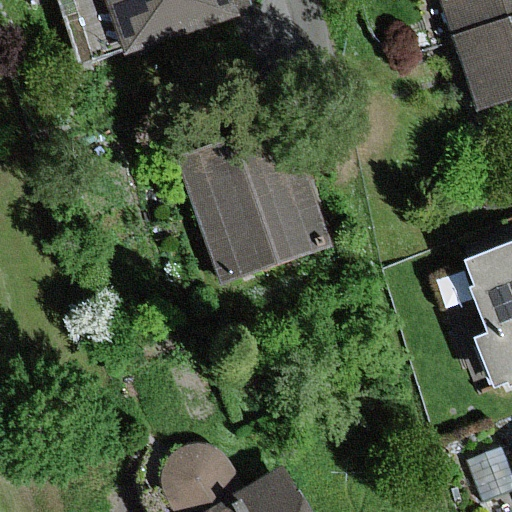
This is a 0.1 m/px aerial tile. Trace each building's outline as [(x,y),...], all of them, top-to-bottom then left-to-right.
[(69,0),(90,63),(233,16),(227,0),(69,0)] [(511,0),(433,0),(467,114),(511,100),(511,0)] [(287,124),(176,162),(219,289),(330,252),(287,124)] [(511,247),(457,269),(467,295),(464,296),(482,342),(469,347),(488,396),(501,391),(503,396),(511,392),(511,247)] [(160,500),(167,511),(206,511),(245,488),(230,467),(226,463),(222,459),(218,456),(213,452),(207,450),(203,449),(196,448),(190,448),(185,449),(181,450),(175,453),(172,455),(168,458),(165,461),(162,465),(160,470),(158,476),(157,481),(157,488),(158,493),(160,500)] [(511,480),(501,450),(465,463),(479,504),(511,492),(511,480)] [(245,488),(206,511),(302,511),(276,469),(245,488)]
